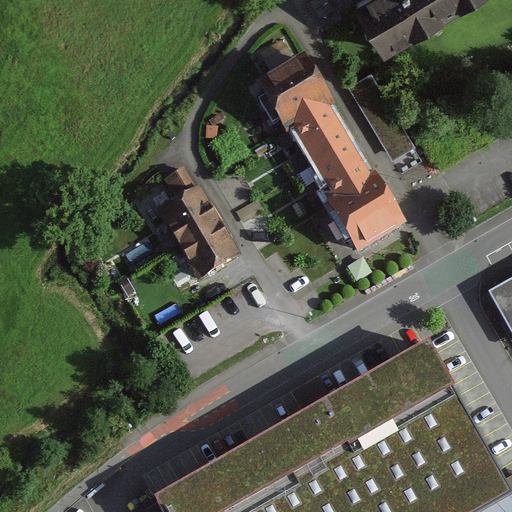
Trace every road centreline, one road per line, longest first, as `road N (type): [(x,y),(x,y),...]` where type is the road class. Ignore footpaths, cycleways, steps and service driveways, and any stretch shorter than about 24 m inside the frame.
road 1 (residential): [(307,351),(193,153),(200,105),(286,1)]
road 2 (residential): [(444,277),(286,1)]
road 3 (residential): [(444,277),(307,351)]
road 4 (residential): [(511,397),(444,277)]
